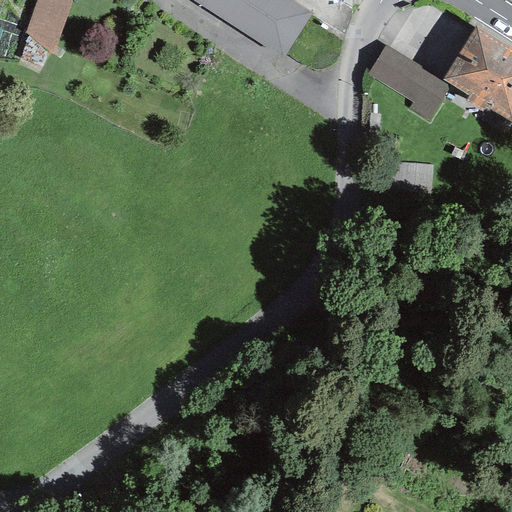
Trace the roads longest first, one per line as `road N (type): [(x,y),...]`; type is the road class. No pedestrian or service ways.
road 1 (unclassified): [(380,0),(361,37),(338,225),(307,287),(47,489),(0,504)]
road 2 (track): [(338,225),(350,298),(346,425),(323,511)]
